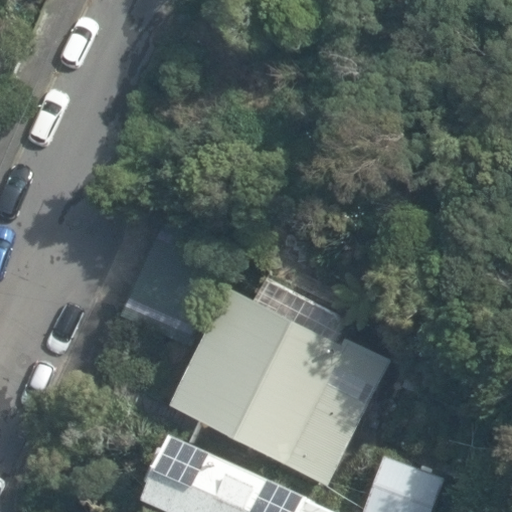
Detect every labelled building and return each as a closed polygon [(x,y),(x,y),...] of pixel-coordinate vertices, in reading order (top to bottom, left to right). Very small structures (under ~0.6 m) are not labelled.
[(126,318),(199,347),(236,258),(162,228),(126,318)] [(178,407),(334,485),(397,360),(351,338),(348,345),(238,290),(178,407)] [(403,390),(423,398),(435,365),(415,358),(403,390)] [(338,511),(320,504),(322,499),(186,437),(156,502),(177,511),(338,511)] [(370,511),(435,511),(449,479),(391,457),(370,511)]
